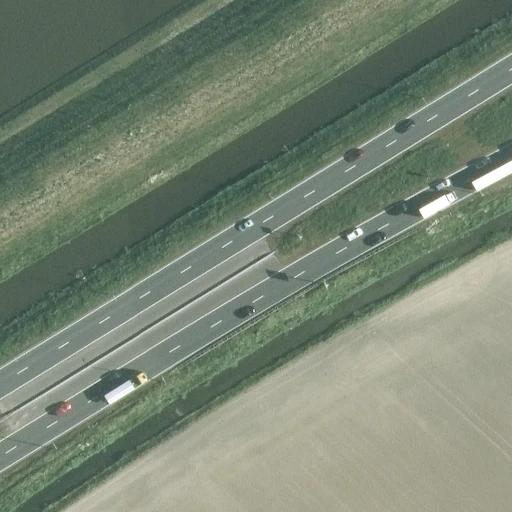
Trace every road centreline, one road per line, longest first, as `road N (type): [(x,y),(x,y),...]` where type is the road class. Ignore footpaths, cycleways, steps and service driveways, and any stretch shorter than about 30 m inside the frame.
road 1 (trunk): [(511,69),(0,384)]
road 2 (trunk): [(0,453),(511,157)]
